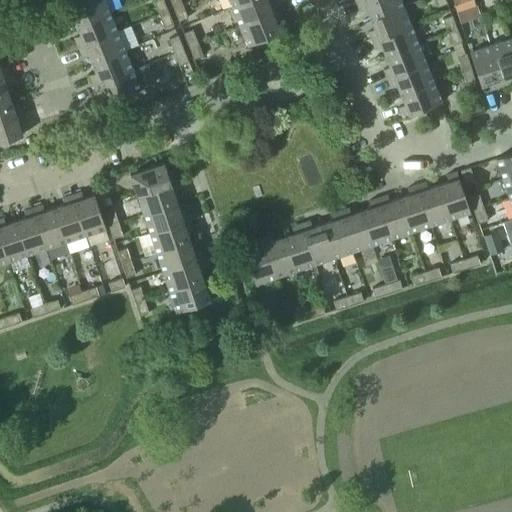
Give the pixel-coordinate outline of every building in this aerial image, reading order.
[(76,25),(110,11),(105,0),(80,0),(62,7),(66,18),(72,15),(76,25)] [(154,0),(152,1),(157,13),(166,10),(161,0),(154,0)] [(247,0),(231,6),(239,26),(279,10),(275,0),(269,3),(267,0),(247,0)] [(366,9),(370,19),(403,5),(401,0),(362,0),(356,2),(360,11),(366,9)] [(474,0),(453,0),(457,12),(476,6),(474,0)] [(182,3),(173,6),(178,19),(187,16),(182,3)] [(372,40),(411,24),(403,5),(370,19),(374,29),(368,31),(372,40)] [(171,23),(166,10),(157,13),(163,26),(171,23)] [(279,10),(239,26),(247,45),(280,32),(276,21),(282,19),(279,10)] [(74,37),(78,46),(117,30),(110,11),(76,25),(80,35),(74,37)] [(444,19),(449,32),(457,29),(452,16),(444,19)] [(381,47),(385,57),(419,43),(411,24),(372,40),(375,49),(381,47)] [(189,45),(197,41),(192,29),(183,32),(189,45)] [(457,29),(449,32),(454,45),(462,42),(457,29)] [(92,63),(125,49),(117,30),(78,46),(81,55),(88,53),(92,63)] [(167,38),(173,51),(181,48),(176,35),(167,38)] [(511,74),(511,46),(509,38),(490,44),(503,85),(511,82),(511,80),(510,75),(511,74)] [(189,45),(194,57),(202,54),(197,41),(189,45)] [(387,78),(426,62),(419,43),(385,57),(389,66),(383,69),(387,78)] [(490,44),(469,51),(481,85),(492,82),(494,88),(503,85),(490,44)] [(186,60),(181,48),(173,51),(178,64),(186,60)] [(89,75),(93,84),(133,68),(125,49),(92,63),(96,72),(89,75)] [(457,57),(461,70),(470,68),(465,54),(457,57)] [(397,85),(401,95),(434,81),(426,62),(387,78),(390,87),(397,85)] [(0,76),(9,73),(6,64),(0,66),(0,76)] [(141,88),(133,68),(93,84),(97,93),(103,91),(107,102),(141,88)] [(466,84),(475,81),(470,68),(461,70),(466,84)] [(0,97),(9,95),(6,85),(12,83),(9,73),(0,76),(0,97)] [(398,107),(402,117),(442,101),(434,81),(401,95),(405,104),(398,107)] [(0,97),(0,119),(22,112),(19,103),(12,105),(9,95),(0,97)] [(22,112),(0,119),(0,142),(22,135),(19,124),(25,121),(22,112)] [(511,152),(496,158),(503,178),(511,175),(511,152)] [(130,174),(137,194),(177,180),(174,171),(168,173),(164,162),(130,174)] [(469,168),(461,170),(465,183),(473,181),(469,168)] [(450,218),(470,212),(457,171),(446,175),(448,181),(439,184),(450,218)] [(509,198),(511,196),(511,175),(503,178),(509,198)] [(180,190),(177,180),(137,194),(143,213),(177,202),(174,192),(180,190)] [(430,225),(450,218),(439,184),(428,188),(426,181),(417,184),(430,225)] [(104,182),(95,185),(100,197),(108,194),(104,182)] [(411,231),(430,225),(417,184),(408,188),(410,194),(400,197),(411,231)] [(81,191),(72,194),(85,235),(106,228),(94,194),(83,198),(81,191)] [(474,208),(482,206),(477,193),(470,195),(474,208)] [(66,241),(85,235),(72,194),(62,198),(65,204),(55,207),(66,241)] [(392,238),(411,231),(400,197),(390,201),(387,194),(378,197),(392,238)] [(372,244),(392,238),(378,197),(369,200),(371,207),(361,210),(372,244)] [(143,213),(150,233),(190,219),(187,210),(181,212),(177,202),(143,213)] [(47,248),(66,241),(55,207),(44,211),(42,204),(33,207),(47,248)] [(482,206),(474,208),(478,221),(486,219),(482,206)] [(27,254),(47,248),(33,207),(24,210),(26,217),(16,220),(27,254)] [(108,224),(117,221),(112,207),(104,210),(108,224)] [(353,251),(372,244),(361,210),(351,214),(349,207),(339,210),(353,251)] [(334,257),(353,251),(339,210),(330,213),(332,220),(322,223),(334,257)] [(0,237),(8,261),(27,254),(16,220),(6,224),(3,217),(0,218),(0,237)] [(150,233),(156,252),(190,241),(187,231),(193,228),(190,219),(150,233)] [(314,264),(334,257),(322,223),(312,227),(310,220),(301,223),(314,264)] [(117,221),(108,224),(113,237),(121,234),(117,221)] [(295,270),(314,264),(301,223),(292,226),(294,233),(283,236),(295,270)] [(497,230),(483,235),(490,253),(503,249),(497,230)] [(275,277),(295,270),(283,236),(273,240),(271,233),(262,236),(275,277)] [(255,284),(275,277),(262,236),(253,239),(255,246),(244,249),(255,284)] [(193,251),(190,241),(156,252),(163,272),(203,258),(200,249),(193,251)] [(122,263),(130,260),(125,247),(117,250),(122,263)] [(478,263),(476,254),(463,258),(465,267),(478,263)] [(206,267),(203,258),(163,272),(169,291),(203,280),(200,269),(206,267)] [(465,267),(463,258),(449,263),(452,271),(465,267)] [(130,260),(122,263),(126,275),(135,273),(130,260)] [(395,273),(391,262),(380,266),(384,277),(395,273)] [(439,274),(437,266),(424,270),(426,279),(439,274)] [(426,279),(424,270),(411,275),(413,283),(426,279)] [(125,286),(122,277),(108,282),(111,291),(125,286)] [(400,287),(398,279),(385,283),(387,292),(400,287)] [(206,290),(203,280),(169,291),(176,311),(216,298),(213,287),(206,290)] [(375,296),(387,292),(385,283),(372,288),(375,296)] [(85,300),(99,295),(96,286),(82,290),(85,300)] [(134,301),(143,298),(138,286),(130,288),(134,301)] [(72,304),(85,300),(82,290),(69,295),(72,304)] [(348,304),(361,300),(358,291),(345,296),(348,304)] [(335,308),(348,304),(345,296),(332,300),(335,308)] [(143,298),(134,301),(139,314),(147,311),(143,298)] [(47,313),(60,308),(57,299),(44,303),(47,313)] [(33,317),(47,313),(44,303),(30,308),(33,317)] [(309,316),(322,312),(320,303),(307,307),(309,316)] [(296,320),(309,316),(307,307),(294,312),(296,320)] [(8,325),(21,321),(18,312),(5,316),(8,325)]
